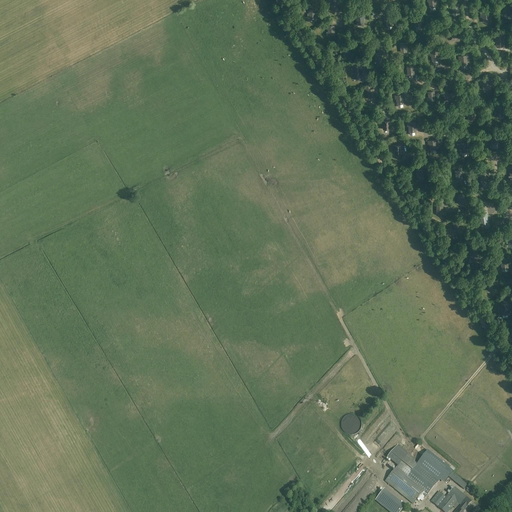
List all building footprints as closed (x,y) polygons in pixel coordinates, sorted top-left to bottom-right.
[(511,7),(510,4),(511,2),(510,0),(506,0),(502,2),(508,15),(511,13),(511,7)] [(483,23),(490,22),(489,16),(492,15),(492,11),(487,11),(488,13),(480,14),(480,16),(483,16),(483,23)] [(459,33),(451,33),(451,40),(454,40),(457,40),(457,41),(459,41),(459,33)] [(497,48),(503,47),(502,38),(504,37),(504,34),(495,35),(497,48)] [(352,66),(352,72),(354,71),(354,78),(360,78),(360,75),(362,75),(362,66),(352,66)] [(368,98),(375,98),(374,89),(370,89),(370,86),(365,86),(366,90),(367,90),(368,98)] [(382,129),(390,129),(390,121),(382,121),(382,124),(383,124),(383,126),(382,126),(382,129)] [(394,154),(401,153),(401,145),(393,146),(393,148),(394,148),(394,150),(394,154)] [(489,229),(487,214),(480,215),(482,229),(489,229)] [(475,245),(469,245),(471,260),(477,259),(476,249),(478,249),(478,246),(475,247),(475,245)] [(510,310),(508,310),(508,301),(501,301),(501,315),(510,315),(510,310)] [(363,448),(376,433),(370,429),(357,443),(363,448)] [(414,505),(418,499),(422,502),(427,496),(427,495),(438,482),(414,462),(415,460),(398,445),(387,458),(397,466),(385,481),(414,505)] [(419,461),(440,479),(449,469),(428,451),(419,461)] [(449,478),(463,490),(468,485),(453,473),(449,478)] [(362,501),(378,483),(374,480),(361,494),(362,495),(359,498),(362,501)] [(455,511),(462,511),(463,511),(465,509),(471,501),(455,487),(448,495),(446,498),(439,492),(431,501),(443,511),(448,511),(456,502),(462,506),(459,509),(459,508),(455,511)] [(384,490),(375,501),(388,511),(401,511),(405,507),(384,490)]
